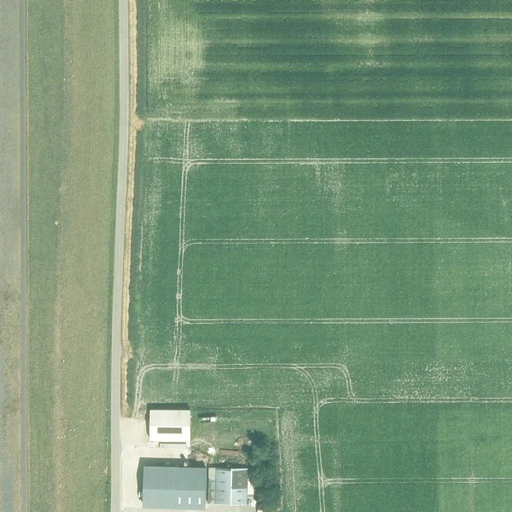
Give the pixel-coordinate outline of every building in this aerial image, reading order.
[(150,409),(150,439),(190,439),(191,409),(150,409)] [(205,508),(206,468),(146,466),(145,506),(205,508)] [(247,504),(248,468),(216,467),(216,477),(209,477),(208,503),(247,504)] [(127,506),(138,506),(137,494),(127,494),(127,506)] [(270,511),(271,502),(255,501),(254,511),(270,511)]
